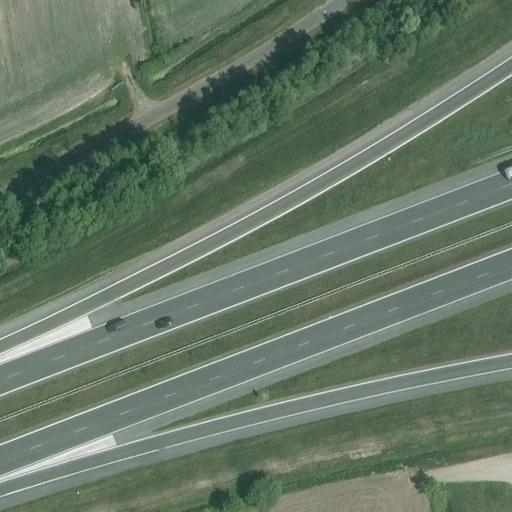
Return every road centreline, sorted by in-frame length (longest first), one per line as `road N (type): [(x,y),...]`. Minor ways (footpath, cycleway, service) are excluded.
road 1 (motorway): [(511,66),(333,179),(0,348)]
road 2 (motorway): [(0,461),(511,265)]
road 3 (motorway): [(511,184),(0,380)]
road 4 (motorway): [(0,479),(511,362)]
road 5 (unclassified): [(0,198),(341,0)]
